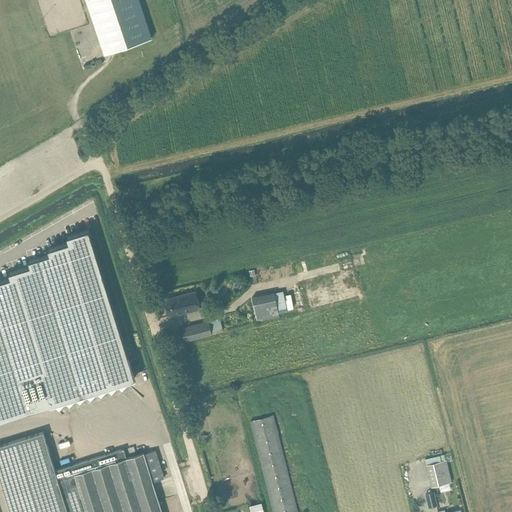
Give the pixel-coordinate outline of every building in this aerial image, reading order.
[(138,0),(85,0),(104,54),(152,38),(138,0)] [(85,54),(99,50),(96,39),(82,42),(85,54)] [(127,355),(104,280),(89,230),(67,236),(69,242),(48,249),(50,254),(29,261),(30,266),(9,272),(11,278),(0,280),(0,419),(50,404),(50,405),(136,379),(128,355),(127,355)] [(169,317),(178,314),(200,309),(197,297),(204,296),(202,290),(195,292),(174,297),(164,299),(169,317)] [(256,321),(279,316),(274,293),(251,297),(256,321)] [(215,316),(216,319),(181,329),(184,341),(211,334),(223,331),(220,318),(223,317),(222,314),(215,316)] [(297,511),(273,415),(251,420),(273,511),(297,511)] [(162,511),(153,481),(164,478),(155,450),(144,454),(144,453),(127,458),(127,457),(127,458),(124,448),(114,451),(54,470),(42,431),(0,444),(0,478),(10,511),(162,511)] [(452,482),(446,460),(445,460),(444,454),(425,459),(432,487),(452,482)] [(434,492),(426,494),(429,507),(437,505),(434,492)] [(249,506),(250,511),(263,511),(261,502),(249,506)]
